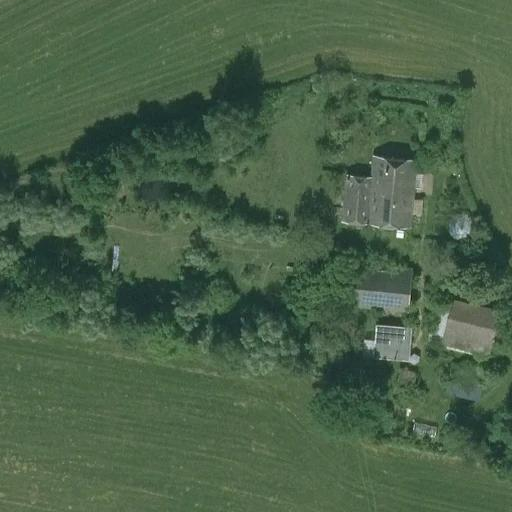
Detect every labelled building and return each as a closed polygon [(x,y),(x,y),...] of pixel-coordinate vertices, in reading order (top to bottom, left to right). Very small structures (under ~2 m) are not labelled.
[(373,156),(372,176),(345,174),(341,221),(368,223),(410,226),(415,160),(373,156)] [(378,269),(378,265),(358,263),(354,308),(408,312),(412,268),(391,266),(390,271),(378,269)] [(488,356),(499,308),(452,297),(440,343),(488,356)] [(404,358),(406,325),(371,322),(368,355),(404,358)] [(474,405),(481,369),(452,363),(445,400),(474,405)]
